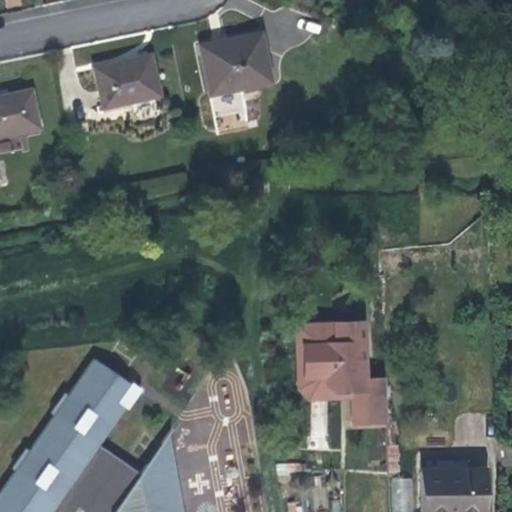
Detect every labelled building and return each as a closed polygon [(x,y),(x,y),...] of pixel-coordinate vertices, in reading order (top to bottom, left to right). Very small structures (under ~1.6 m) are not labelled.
[(210,95),(271,82),(260,33),(199,46),(210,95)] [(150,56),(94,68),(104,112),(131,106),(135,121),(164,114),(150,56)] [(31,90),(0,97),(0,136),(39,128),(31,90)] [(215,131),(247,126),(242,93),(210,98),(215,131)] [(0,136),(0,141),(40,133),(39,128),(0,136)] [(386,422),(384,379),(364,380),(361,322),(333,323),(334,343),(302,344),(303,378),(326,376),(326,385),(334,391),(351,390),(351,396),(352,423),(386,422)] [(307,398),(351,396),(351,390),(334,391),(326,385),(326,376),(303,378),(302,344),(334,343),(333,323),(295,324),(299,388),(307,398)] [(0,511),(113,511),(139,473),(98,445),(123,407),(114,401),(128,382),(92,358),(0,490),(0,511)] [(128,382),(114,401),(123,407),(136,388),(128,382)] [(325,401),(311,402),(313,440),(327,439),(325,401)] [(167,433),(139,473),(113,511),(181,511),(176,481),(167,433)] [(420,511),(483,511),(483,469),(420,470),(420,511)] [(411,511),(411,477),(390,478),(391,511),(411,511)]
